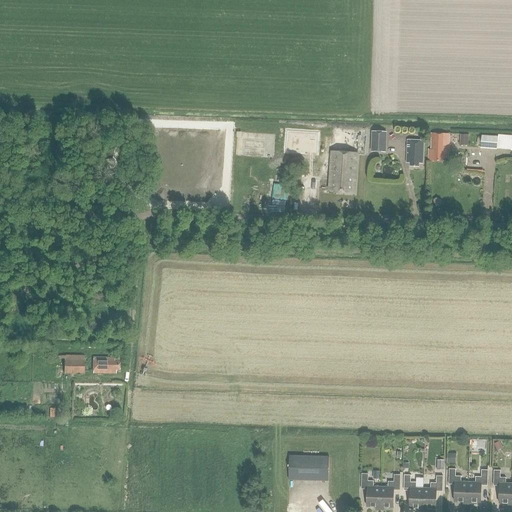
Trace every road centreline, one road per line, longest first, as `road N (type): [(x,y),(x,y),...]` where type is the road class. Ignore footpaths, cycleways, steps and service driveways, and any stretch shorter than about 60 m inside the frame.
road 1 (residential): [(125,375),(141,217),(310,217)]
road 2 (residential): [(511,224),(310,217)]
